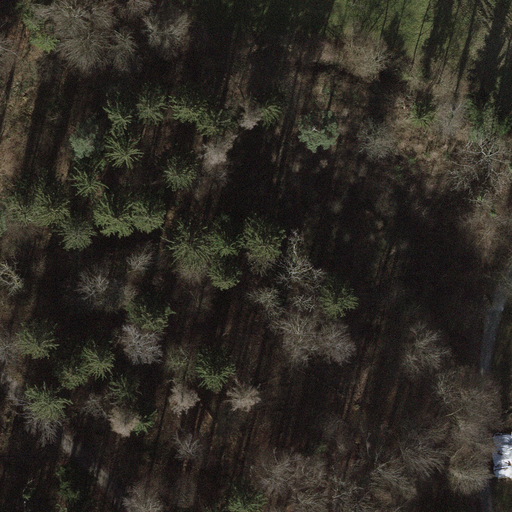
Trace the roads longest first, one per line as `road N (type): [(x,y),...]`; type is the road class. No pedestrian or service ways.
road 1 (residential): [(494,511),(485,455),(496,328),(511,279)]
road 2 (track): [(0,374),(127,511)]
